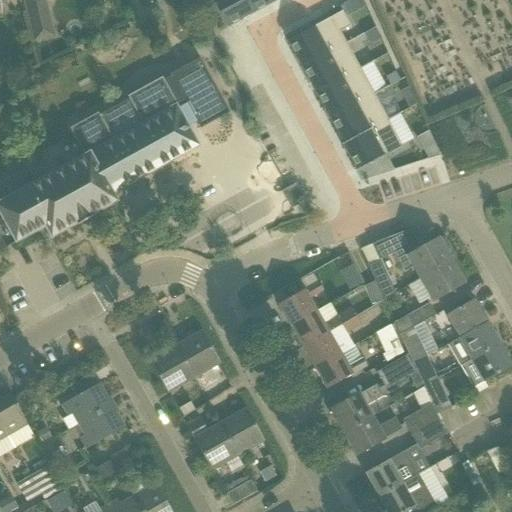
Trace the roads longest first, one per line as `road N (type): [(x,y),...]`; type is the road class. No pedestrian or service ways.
road 1 (residential): [(211,287),(278,248),(451,192)]
road 2 (unclassified): [(201,511),(85,309)]
road 3 (unclassified): [(321,482),(211,287)]
road 4 (unclassified): [(85,309),(148,274),(182,273),(211,287)]
road 5 (unclassified): [(511,298),(451,192)]
